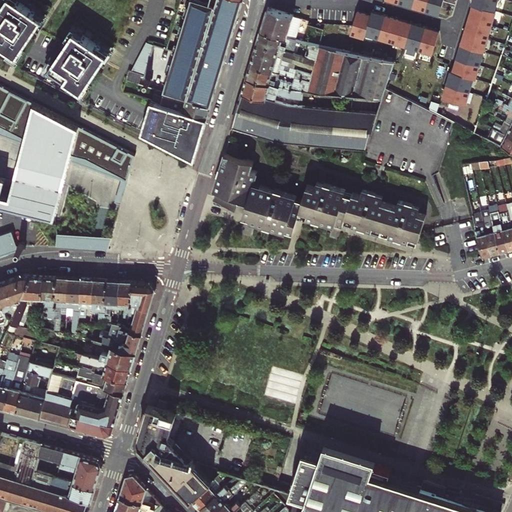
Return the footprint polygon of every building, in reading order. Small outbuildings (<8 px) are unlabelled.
[(8,53),(19,60),(26,49),(23,47),(38,26),(41,28),(49,16),(36,7),(35,10),(19,0),(0,0),(1,0),(4,3),(0,8),(0,43),(10,50),(8,53)] [(211,105),(239,13),(209,4),(197,0),(181,0),(167,48),(153,45),(147,66),(144,74),(141,83),(165,91),(211,105)] [(243,0),(210,0),(209,4),(239,13),(243,0)] [(428,0),(414,0),(412,7),(426,11),(428,0)] [(443,0),(428,0),(426,11),(439,15),(443,0)] [(495,10),(498,0),(471,0),(471,2),(474,3),(495,10)] [(498,11),(495,10),(474,3),(469,17),(494,24),(498,11)] [(261,29),(287,36),(293,15),(268,7),(261,29)] [(379,39),(387,13),(373,9),(371,14),(365,35),(379,39)] [(365,35),(371,14),(358,10),(351,34),(364,38),(365,35)] [(379,39),(393,43),(400,17),(387,13),(379,39)] [(302,18),(293,15),(287,36),(293,38),(296,39),(302,18)] [(393,43),(405,46),(413,20),(400,17),(393,43)] [(489,39),(494,24),(469,17),(465,31),(489,39)] [(405,46),(420,50),(428,24),(413,20),(405,46)] [(73,87),(85,95),(92,84),(89,82),(105,58),(107,60),(113,50),(100,41),(98,44),(82,33),(84,31),(74,24),(66,35),(69,37),(54,60),(51,58),(45,68),(55,75),(58,73),(74,84),(73,87)] [(439,28),(428,24),(420,50),(432,54),(439,28)] [(293,38),(287,36),(261,29),(257,42),(279,49),(289,52),(293,38)] [(485,52),(489,39),(465,31),(461,44),(485,52)] [(277,54),(279,49),(257,42),(251,64),(279,73),(294,77),(303,78),(299,91),(303,91),(352,96),(382,100),(385,88),(393,62),(372,58),(339,50),(318,45),(311,43),(307,57),(315,60),(313,67),(312,73),(294,68),(291,61),(283,58),(283,56),(277,54)] [(485,52),(461,44),(457,57),(481,65),(485,52)] [(283,58),(291,61),(313,67),(315,60),(307,57),(289,52),(279,49),(277,54),(283,56),(283,58)] [(481,65),(457,57),(453,71),(474,78),(477,78),(481,65)] [(251,64),(247,76),(290,90),(292,81),(277,77),(279,73),(251,64)] [(494,75),(498,77),(502,66),(498,64),(494,75)] [(474,78),(453,71),(450,70),(446,83),(470,91),(474,78)] [(290,90),(247,76),(242,91),(275,101),(276,94),(290,98),(303,99),(303,91),(299,91),(290,90)] [(303,78),(294,77),(292,81),(290,90),(299,91),(303,78)] [(470,91),(446,83),(442,97),(466,105),(470,91)] [(135,154),(0,84),(0,132),(23,138),(13,192),(5,189),(8,176),(0,174),(0,201),(57,216),(73,155),(87,159),(128,178),(135,154)] [(382,100),(377,114),(366,150),(362,160),(424,180),(438,172),(454,121),(407,97),(385,88),(382,100)] [(165,91),(162,103),(208,117),(211,105),(165,91)] [(288,105),(275,101),(242,91),(232,127),(282,142),(366,150),(377,114),(351,111),(302,106),(288,105)] [(195,159),(208,117),(162,103),(152,101),(143,132),(195,159)] [(497,116),(493,124),(500,127),(504,129),(502,132),(505,134),(511,124),(505,120),(497,116)] [(493,124),(492,127),(490,130),(494,132),(495,129),(498,130),(500,127),(493,124)] [(493,140),(511,150),(511,137),(505,134),(502,132),(504,129),(500,127),(498,130),(493,140)] [(352,193),(345,191),(346,189),(317,180),(315,186),(307,184),(303,199),(296,197),(297,195),(260,184),(260,186),(253,184),(257,171),(252,169),(254,161),(240,156),(244,144),(230,140),(214,190),(217,191),(215,197),(218,198),(218,199),(238,205),(239,202),(247,204),(243,215),(250,217),(250,219),(286,230),(286,228),(293,230),(298,213),(335,224),(336,221),(343,224),(344,221),(417,243),(425,214),(417,212),(419,206),(398,200),(396,205),(381,201),(383,195),(362,189),(360,194),(352,192),(352,193)] [(488,206),(493,222),(501,252),(509,249),(498,206),(497,203),(488,206)] [(511,224),(511,220),(507,205),(502,207),(502,205),(498,206),(509,249),(511,248),(511,224)] [(484,256),(492,254),(484,224),(482,214),(473,216),(484,256)] [(501,252),(493,222),(484,224),(492,254),(501,252)] [(20,251),(27,248),(25,241),(24,241),(20,229),(10,226),(0,229),(0,256),(20,250),(20,251)] [(56,245),(108,246),(109,234),(57,232),(56,245)] [(7,314),(14,317),(33,274),(23,274),(0,281),(0,292),(7,313),(7,314)] [(30,297),(43,297),(45,275),(33,274),(14,317),(7,331),(10,332),(14,333),(30,297)] [(43,297),(42,304),(41,315),(41,316),(54,317),(54,316),(56,276),(45,275),(43,297)] [(67,313),(68,304),(69,276),(56,276),(54,316),(54,317),(54,323),(55,329),(66,331),(67,313)] [(78,320),(79,309),(82,277),(69,276),(68,304),(73,305),(73,313),(72,331),(77,332),(78,320)] [(82,277),(79,309),(93,310),(93,309),(95,278),(82,277)] [(106,314),(108,278),(95,278),(93,309),(100,309),(100,317),(100,322),(106,323),(106,320),(109,321),(110,315),(106,314)] [(112,307),(120,307),(121,279),(118,279),(108,278),(106,314),(110,315),(109,321),(113,322),(113,315),(112,315),(112,307)] [(130,308),(132,302),(133,280),(123,279),(121,279),(120,307),(120,308),(130,308)] [(133,280),(132,302),(139,304),(150,308),(156,288),(151,281),(138,280),(133,280)] [(139,304),(132,328),(143,331),(149,310),(150,308),(139,304)] [(100,339),(113,343),(137,350),(138,347),(143,331),(132,328),(125,326),(115,323),(111,335),(102,333),(100,339)] [(18,326),(17,333),(36,336),(38,329),(18,326)] [(64,347),(84,352),(132,365),(134,362),(137,350),(113,343),(110,349),(70,339),(66,341),(64,347)] [(132,365),(84,352),(80,365),(128,379),(132,368),(132,365)] [(4,407),(18,411),(31,357),(19,354),(18,359),(4,407)] [(8,358),(0,387),(0,406),(4,407),(18,359),(8,356),(8,358)] [(18,411),(40,417),(46,393),(32,389),(34,382),(39,383),(42,370),(51,372),(52,370),(54,363),(31,357),(18,411)] [(128,379),(80,365),(78,373),(106,381),(105,385),(125,391),(128,381),(128,379)] [(47,389),(57,392),(62,373),(52,370),(51,372),(47,389)] [(125,391),(105,385),(77,377),(72,396),(73,396),(70,405),(72,406),(72,408),(73,409),(116,421),(124,394),(125,391)] [(40,417),(69,425),(73,409),(72,408),(72,406),(70,405),(73,396),(72,396),(57,392),(47,389),(46,393),(40,417)] [(153,456),(192,498),(211,479),(222,469),(194,461),(193,460),(170,435),(177,412),(165,408),(156,405),(149,403),(141,430),(140,433),(139,435),(139,438),(140,440),(141,442),(142,444),(144,446),(153,456)] [(116,421),(73,409),(69,425),(106,435),(110,433),(113,430),(116,421)] [(290,490),(307,497),(302,511),(500,511),(501,510),(370,469),(376,454),(326,438),(321,452),(304,447),(290,490)] [(39,442),(26,439),(15,477),(0,472),(0,496),(7,498),(51,511),(84,511),(85,510),(88,499),(65,492),(69,480),(59,477),(56,476),(35,469),(39,454),(42,443),(39,442)] [(39,454),(60,460),(78,465),(81,454),(67,450),(65,449),(63,449),(42,443),(39,454)] [(77,471),(74,481),(96,488),(100,474),(102,465),(98,458),(81,454),(78,465),(60,460),(59,466),(77,471)] [(192,498),(200,507),(221,488),(217,483),(230,471),(222,469),(211,479),(192,498)] [(127,474),(121,495),(157,506),(161,502),(134,473),(127,474)] [(244,476),(236,484),(239,487),(250,478),(244,476)] [(69,480),(65,492),(88,499),(92,500),(96,488),(74,481),(69,480)] [(204,511),(213,511),(225,501),(239,487),(236,484),(229,489),(225,484),(221,488),(200,507),(204,511)] [(231,511),(250,511),(254,509),(249,504),(253,501),(261,493),(257,488),(245,499),(231,511)] [(121,495),(117,507),(132,511),(167,511),(169,510),(161,502),(157,506),(121,495)] [(225,501),(213,511),(231,511),(245,499),(240,495),(229,505),(225,501)] [(250,511),(269,511),(274,507),(270,503),(259,511),(256,511),(254,509),(250,511)]
